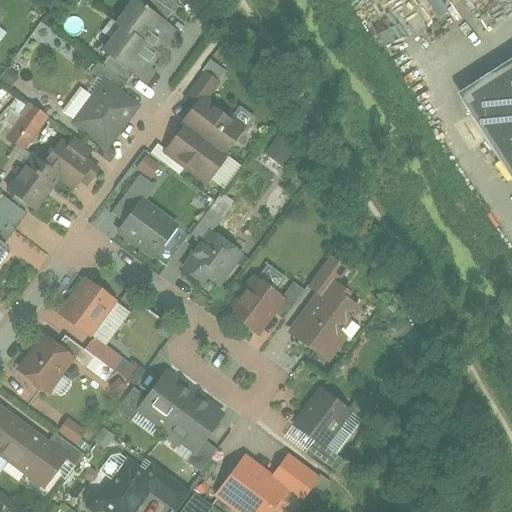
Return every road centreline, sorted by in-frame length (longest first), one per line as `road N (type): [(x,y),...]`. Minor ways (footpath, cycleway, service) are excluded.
road 1 (residential): [(194,306),(272,364),(246,396),(176,341),(176,329)]
road 2 (residential): [(76,238),(74,211),(162,92)]
road 3 (residential): [(76,238),(96,231),(194,306)]
